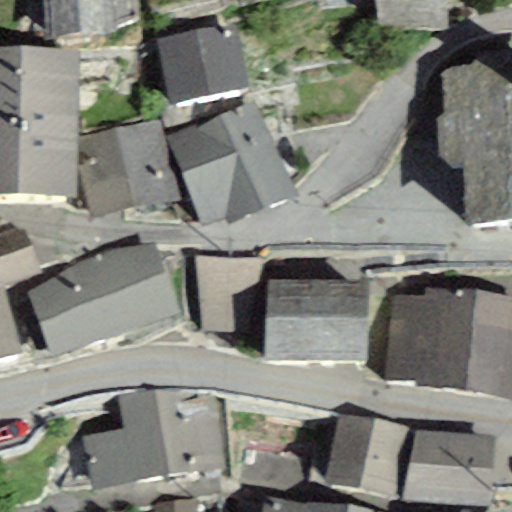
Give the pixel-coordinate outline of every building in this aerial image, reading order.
[(109,0),(44,0),(46,40),(112,36),(109,0)] [(373,0),(377,24),(448,29),(444,0),(373,0)] [(235,24),(155,41),(169,106),(249,88),(235,24)] [(472,65),(441,72),(445,114),(436,117),(440,156),(452,168),(465,167),(465,223),(511,220),(511,49),(479,52),(472,65)] [(0,194),(19,195),(20,50),(0,50),(0,194)] [(78,51),(20,50),(19,195),(76,196),(77,160),(77,138),(78,51)] [(258,103),(168,137),(204,229),(293,195),(258,103)] [(77,160),(92,220),(180,200),(159,120),(77,138),(77,160)] [(23,226),(0,233),(0,359),(24,352),(3,288),(39,276),(23,226)] [(85,259),(27,293),(51,360),(179,313),(153,244),(115,249),(85,259)] [(260,259),(194,256),(199,332),(259,336),(260,259)] [(365,284),(266,282),(265,360),(364,361),(365,284)] [(511,296),(426,290),(425,302),(391,300),(385,381),(415,383),(414,392),(511,399),(511,296)] [(175,389),(118,400),(123,431),(83,438),(93,492),(191,474),(175,389)] [(333,414),(321,485),(395,497),(407,426),(333,414)] [(416,431),(403,501),(490,506),(496,438),(416,431)] [(366,511),(262,498),(260,511),(366,511)] [(153,511),(195,511),(195,502),(153,505),(153,511)]
